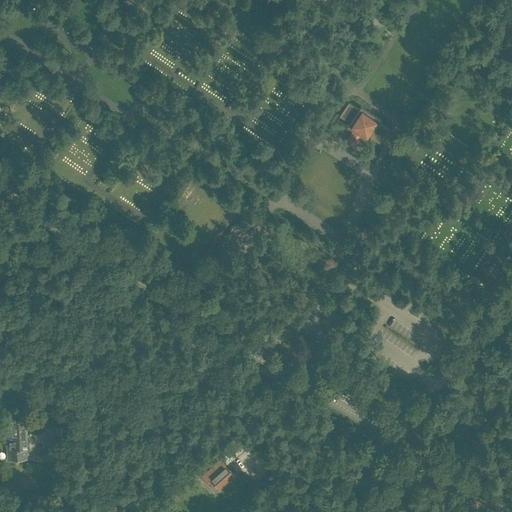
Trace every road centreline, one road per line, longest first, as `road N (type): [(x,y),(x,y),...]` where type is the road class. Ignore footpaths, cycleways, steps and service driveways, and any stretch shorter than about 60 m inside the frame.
road 1 (secondary): [(511,500),(135,280),(0,183)]
road 2 (unknown): [(353,87),(218,0)]
road 3 (unknown): [(472,0),(395,117)]
road 4 (unknown): [(274,197),(353,87)]
